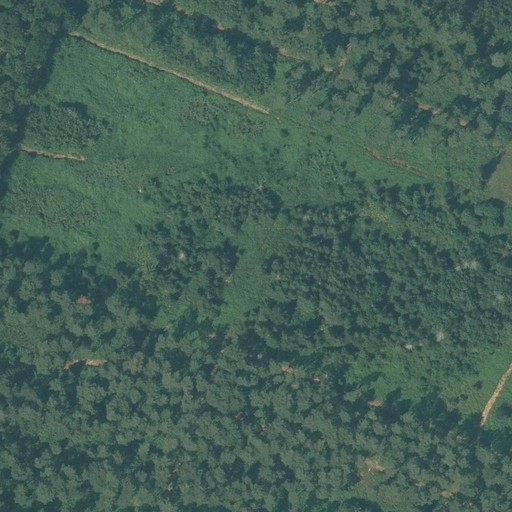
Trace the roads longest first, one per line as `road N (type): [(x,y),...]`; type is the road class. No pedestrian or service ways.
road 1 (track): [(160,511),(313,134)]
road 2 (track): [(0,182),(73,0)]
